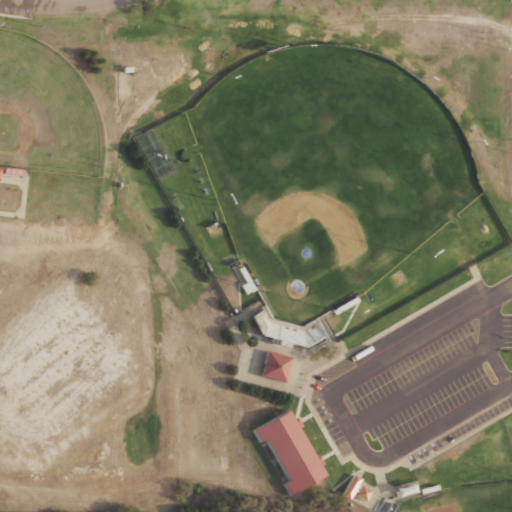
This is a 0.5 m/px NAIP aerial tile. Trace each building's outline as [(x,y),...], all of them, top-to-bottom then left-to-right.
[(22,169),(21,175),(3,173),(4,167),(22,169)] [(259,376),(284,382),(290,357),(266,350),(259,376)] [(252,429),(260,441),(264,439),(288,480),(282,484),(290,496),(326,475),(319,464),(321,463),(318,456),(316,457),(298,427),(301,425),(296,415),(293,417),(288,408),(252,429)] [(353,473),(360,478),(357,483),(370,491),(365,501),(351,494),(349,498),(342,494),(353,473)] [(420,493),(419,488),(436,483),(438,489),(420,493)]
